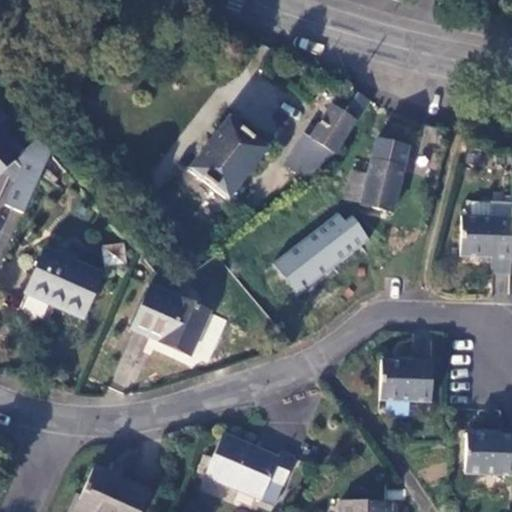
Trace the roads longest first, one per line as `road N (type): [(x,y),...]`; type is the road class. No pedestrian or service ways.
road 1 (residential): [(0,398),(41,414),(116,421),(311,363),(370,319),(426,313),(471,317),(501,355),(511,387)]
road 2 (tertiary): [(252,0),(511,60)]
